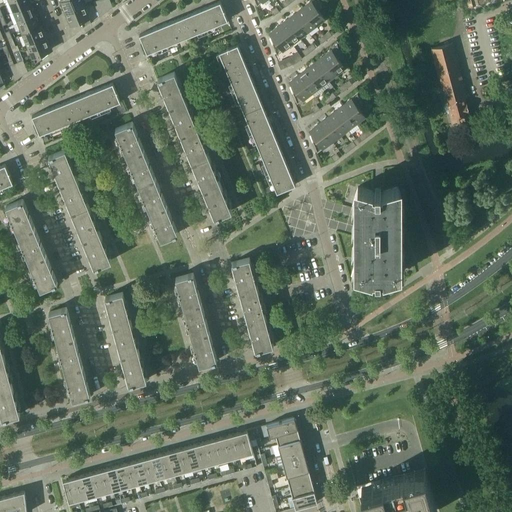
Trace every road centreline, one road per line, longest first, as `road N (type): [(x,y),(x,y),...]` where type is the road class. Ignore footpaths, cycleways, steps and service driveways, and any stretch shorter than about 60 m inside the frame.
road 1 (residential): [(236,376),(204,259),(109,27)]
road 2 (residential): [(355,343),(311,179),(238,0)]
road 3 (residential): [(110,410),(77,296),(0,121)]
road 4 (secondary): [(29,465),(297,391)]
road 5 (secondary): [(297,391),(440,346),(511,305)]
road 6 (secondary): [(511,252),(442,305),(355,343)]
road 7 (secondary): [(236,376),(110,410)]
road 8 (residential): [(333,511),(297,391)]
